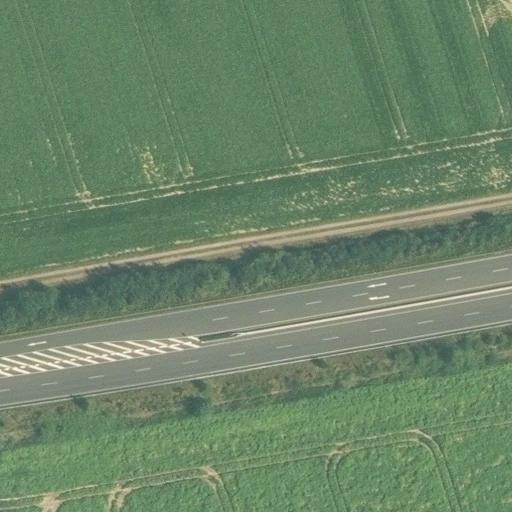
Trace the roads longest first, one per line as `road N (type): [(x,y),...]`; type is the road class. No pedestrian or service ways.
road 1 (trunk): [(511,271),(0,360)]
road 2 (track): [(511,202),(0,287)]
road 3 (trunk): [(0,395),(511,311)]
